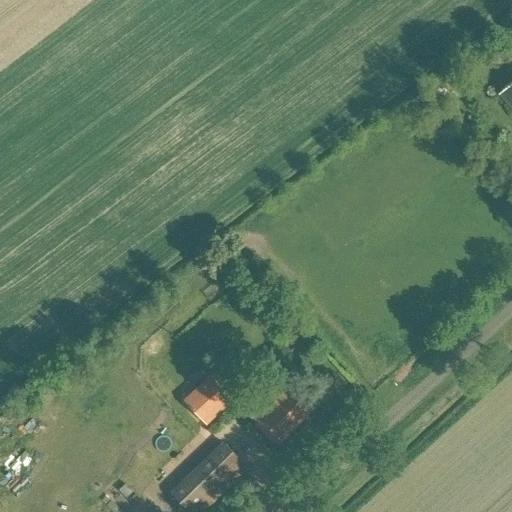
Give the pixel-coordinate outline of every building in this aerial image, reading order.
[(511,107),(511,81),(499,94),(511,107)] [(233,400),(210,374),(183,398),(206,424),(233,400)] [(311,401),(291,381),(253,419),(277,444),(311,411),(306,406),(311,401)] [(225,443),(172,494),(189,511),(207,511),(251,469),(225,443)] [(0,484),(0,511),(1,511),(15,499),(0,484)]
